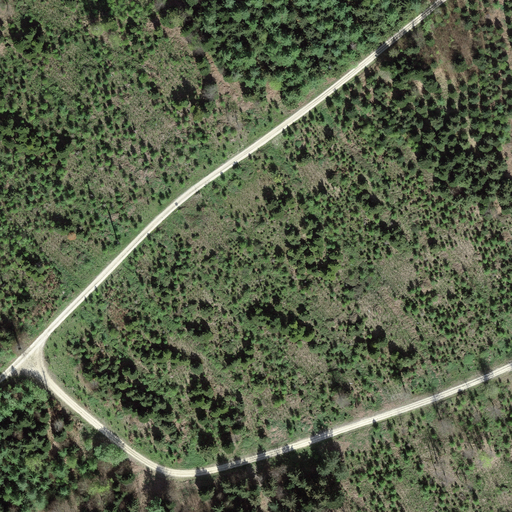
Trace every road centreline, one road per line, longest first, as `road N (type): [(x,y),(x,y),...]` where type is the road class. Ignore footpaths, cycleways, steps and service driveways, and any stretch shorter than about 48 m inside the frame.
road 1 (track): [(0,383),(181,203),(440,0)]
road 2 (track): [(511,365),(259,455),(182,472),(135,457),(27,356)]
